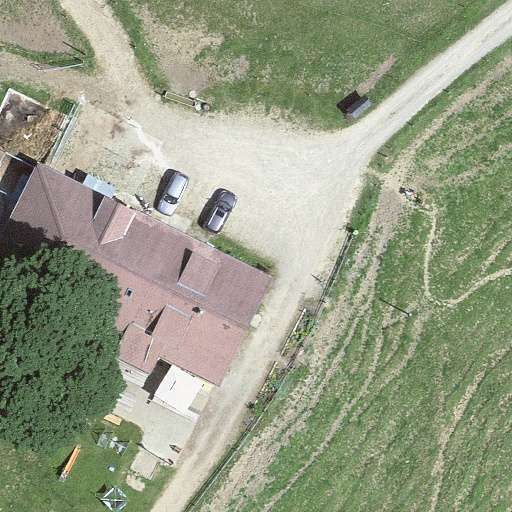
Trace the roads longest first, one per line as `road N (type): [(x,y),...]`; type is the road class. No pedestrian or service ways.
road 1 (track): [(345,170),(278,318),(191,484),(168,511)]
road 2 (track): [(82,0),(132,106),(345,170)]
road 3 (track): [(511,23),(360,146),(345,170)]
road 4 (track): [(0,70),(132,106)]
